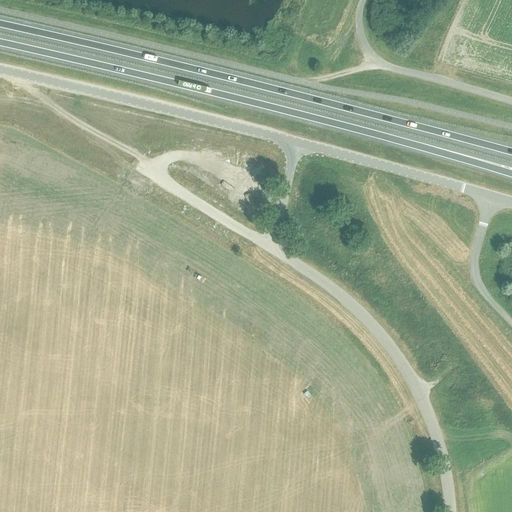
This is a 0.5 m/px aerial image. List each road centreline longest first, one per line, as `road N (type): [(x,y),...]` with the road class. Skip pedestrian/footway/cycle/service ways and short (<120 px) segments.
road 1 (trunk): [(0,43),(511,174)]
road 2 (trunk): [(511,153),(0,24)]
road 3 (unclassified): [(451,511),(442,449),(410,375),(370,323),(272,249)]
road 4 (unclassified): [(0,70),(295,141)]
road 5 (unclassified): [(511,102),(370,55),(359,34),(363,0)]
road 6 (unclassified): [(295,141),(490,196)]
road 7 (unclassified): [(272,249),(148,173),(176,154),(197,155)]
road 8 (unclassified): [(511,322),(475,274),(490,196)]
